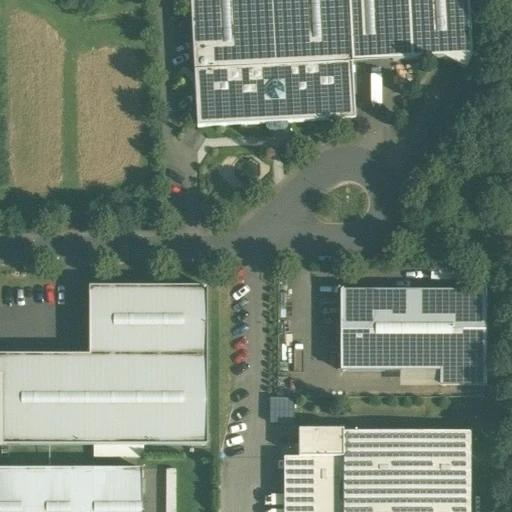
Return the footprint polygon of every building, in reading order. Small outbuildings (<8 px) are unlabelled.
[(348,0),(190,0),(194,72),(352,64),(348,0)] [(468,0),(348,0),(352,64),(444,59),(466,70),(472,58),(468,0)] [(352,64),(194,72),(197,129),(265,125),(287,124),(355,120),(352,64)] [(287,124),(265,125),(265,130),(269,133),(284,132),(287,129),(287,124)] [(89,356),(0,356),(0,446),(207,446),(207,288),(89,288),(89,356)] [(485,292),(340,292),(341,372),(439,372),(439,387),(486,387),(485,292)] [(343,431),(299,431),(299,459),(303,459),(343,458),(343,434),(343,431)] [(343,434),(343,458),(303,459),(303,511),(469,511),(470,434),(343,434)] [(141,511),(142,471),(0,470),(0,511),(141,511)]
